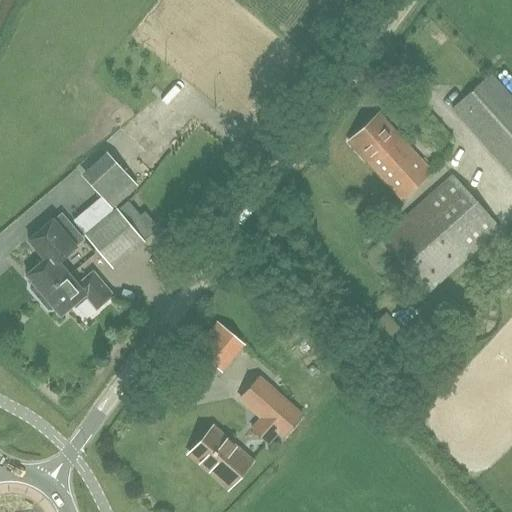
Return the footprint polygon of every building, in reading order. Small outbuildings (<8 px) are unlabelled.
[(511,177),(511,99),(491,76),(452,111),(511,177)] [(400,201),(431,171),(378,114),(348,143),(400,201)] [(139,187),(118,163),(109,152),(83,174),(112,209),(139,187)] [(500,226),(452,174),(383,240),(431,291),(500,226)] [(144,242),(118,210),(86,237),(112,269),(144,242)] [(77,286),(59,263),(76,248),(75,247),(83,240),(62,215),(54,222),(53,220),(28,241),(43,259),(38,263),(39,265),(25,277),(32,284),(29,286),(29,290),(47,311),(51,312),(53,310),(60,317),(73,306),(75,307),(86,298),(96,310),(112,297),(92,273),(77,286)] [(290,298),(303,286),(294,277),(282,288),(290,298)] [(411,392),(436,370),(387,314),(362,336),(411,392)] [(242,344),(234,337),(217,323),(194,350),(220,371),(242,344)] [(241,400),(262,419),(251,431),(266,444),(277,432),(283,437),(301,416),(259,379),(241,400)] [(229,489),(251,463),(212,429),(189,455),(229,489)]
